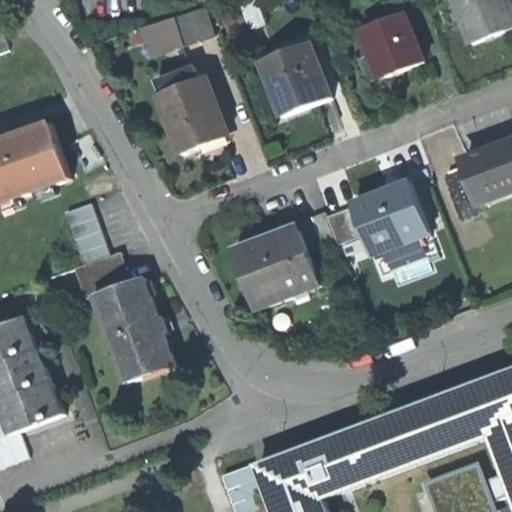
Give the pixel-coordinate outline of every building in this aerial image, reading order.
[(464,0),(473,20),(467,23),(477,46),(511,31),(511,2),(511,0),(464,0)] [(209,10),(178,20),(187,49),(218,39),(209,10)] [(410,16),(365,34),(373,52),(378,50),(390,79),(429,64),(410,16)] [(0,27),(0,56),(12,52),(3,26),(0,27)] [(315,46),(270,63),(291,117),(336,99),(315,46)] [(164,97),(187,156),(206,149),(205,145),(225,138),(217,117),(224,114),(211,80),(205,82),(200,68),(160,83),(165,97),(164,97)] [(55,126),(0,145),(0,206),(74,180),(55,126)] [(511,146),(469,163),(484,205),(511,194),(511,146)] [(359,207),(359,208),(370,236),(378,256),(434,234),(415,185),(359,207)] [(95,205),(69,214),(74,227),(99,218),(95,205)] [(331,218),(340,241),(342,246),(370,236),(359,208),(331,218)] [(304,232),(312,252),(340,241),(331,218),(329,212),(301,223),(304,232)] [(99,218),(74,227),(78,240),(104,231),(99,218)] [(104,231),(78,240),(83,253),(109,244),(104,231)] [(255,276),(249,278),(262,312),(285,303),(283,297),(323,281),(312,252),(304,232),(274,244),(272,239),(244,249),(255,276)] [(109,244),(83,253),(88,266),(113,257),(109,244)] [(125,253),(113,257),(88,266),(79,270),(90,301),(99,297),(136,284),(125,253)] [(148,280),(136,284),(99,297),(131,386),(180,369),(168,336),(173,334),(168,320),(163,322),(148,280)] [(30,318),(0,329),(0,367),(43,351),(30,318)] [(43,351),(0,367),(0,387),(1,387),(7,403),(57,383),(43,351)] [(277,511),(511,511),(511,373),(260,467),(277,511)] [(57,383),(7,403),(2,404),(9,422),(15,420),(20,435),(23,434),(69,416),(57,383)] [(23,434),(20,435),(0,442),(0,472),(33,459),(23,434)]
